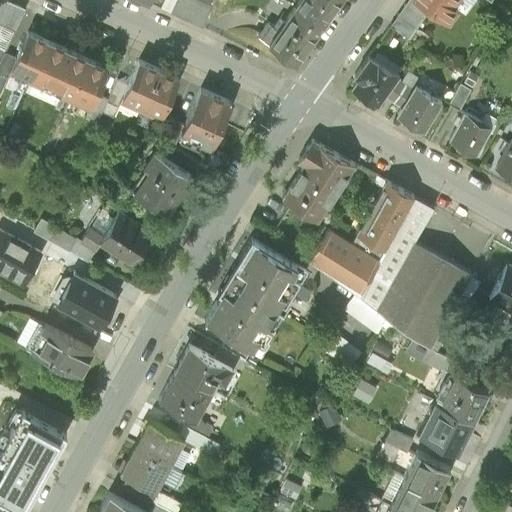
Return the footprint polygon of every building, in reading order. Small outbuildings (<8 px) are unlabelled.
[(8,0),(0,0),(0,1),(0,24),(13,31),(24,7),(8,0)] [(162,0),(159,7),(170,12),(175,0),(162,0)] [(175,0),(170,12),(202,26),(214,0),(175,0)] [(321,24),(334,7),(324,0),(297,0),(294,5),(321,24)] [(424,14),(424,2),(419,0),(406,0),(389,25),(408,38),(424,14)] [(462,12),(471,0),(419,0),(424,2),(443,17),(452,4),(462,12)] [(294,5),(277,28),(267,43),(295,62),(321,24),(294,5)] [(257,36),(267,43),(277,28),(267,22),(257,36)] [(0,58),(4,50),(13,31),(0,24),(0,58)] [(8,72),(28,81),(48,37),(35,31),(34,33),(27,30),(15,55),(7,72),(8,72)] [(28,81),(69,100),(89,56),(48,37),(28,81)] [(15,55),(4,50),(0,58),(0,89),(8,72),(7,72),(15,55)] [(352,85),(378,102),(383,93),(396,75),(402,65),(377,51),(373,57),(365,59),(354,74),(358,76),(352,85)] [(103,62),(89,56),(69,100),(88,109),(89,109),(97,93),(108,67),(102,64),(103,62)] [(119,101),(139,110),(158,68),(138,59),(127,83),(119,101)] [(178,78),(158,68),(139,110),(154,117),(156,112),(161,114),(178,78)] [(401,78),(396,75),(383,93),(403,106),(414,87),(416,84),(419,78),(405,70),(401,78)] [(462,82),(471,87),(478,75),(469,70),(462,82)] [(116,78),(107,97),(101,111),(112,116),(119,101),(127,83),(116,78)] [(470,88),(460,82),(448,103),(459,109),(470,88)] [(424,129),(441,98),(416,84),(414,87),(403,106),(398,115),(424,129)] [(183,124),(178,135),(197,144),(198,142),(210,147),(231,102),(200,87),(183,124)] [(107,97),(97,93),(89,109),(88,109),(86,114),(97,119),(101,111),(107,97)] [(464,110),(448,138),(475,153),(495,116),(486,110),(481,120),(464,110)] [(174,144),(178,135),(183,124),(172,119),(163,139),(174,144)] [(23,125),(13,120),(7,132),(17,137),(23,125)] [(511,135),(496,165),(511,173),(511,135)] [(305,163),(283,197),(316,218),(353,163),(312,138),(298,159),(305,163)] [(145,166),(131,188),(165,211),(190,174),(155,150),(144,166),(145,166)] [(350,243),(377,261),(414,194),(386,179),(350,243)] [(433,205),(414,194),(377,261),(358,294),(388,314),(412,332),(429,344),(471,270),(415,238),(433,205)] [(99,240),(132,261),(133,260),(135,261),(143,249),(141,248),(152,231),(118,210),(102,234),(89,225),(81,237),(95,247),(99,240)] [(33,229),(48,235),(53,223),(38,217),(33,229)] [(56,226),(50,238),(87,259),(95,247),(81,237),(77,235),(76,237),(56,226)] [(0,268),(23,282),(41,251),(0,228),(0,268)] [(354,291),(358,294),(377,261),(350,243),(328,228),(307,257),(354,291)] [(266,324),(286,291),(289,293),(299,277),(292,273),(297,264),(257,240),(257,239),(251,235),(217,291),(220,293),(204,319),(227,333),(251,348),(256,340),(261,343),(271,327),(266,324)] [(511,263),(504,260),(488,295),(511,305),(511,263)] [(115,293),(73,270),(56,301),(102,325),(111,309),(108,307),(115,293)] [(375,330),(388,314),(358,294),(354,291),(342,306),(375,330)] [(14,339),(77,372),(91,347),(28,313),(14,339)] [(317,342),(349,366),(361,349),(329,325),(317,342)] [(454,371),(459,360),(435,349),(429,344),(412,332),(405,347),(454,371)] [(244,359),(251,348),(227,333),(214,354),(233,364),(238,354),(244,359)] [(392,344),(377,337),(371,348),(387,355),(392,344)] [(190,341),(176,368),(210,387),(216,374),(225,379),(233,364),(214,354),(190,341)] [(204,397),(210,387),(176,368),(160,398),(189,414),(196,417),(197,416),(206,399),(204,397)] [(446,389),(440,385),(434,397),(473,416),(487,387),(454,371),(446,389)] [(376,386),(360,377),(351,393),(367,401),(376,386)] [(457,447),(473,416),(434,397),(419,428),(457,447)] [(333,403),(317,412),(325,427),(341,419),(333,403)] [(0,491),(25,505),(66,431),(22,407),(0,445),(0,491)] [(189,414),(178,433),(184,435),(183,437),(200,446),(213,423),(197,416),(196,417),(189,414)] [(148,417),(134,443),(169,462),(183,437),(184,435),(178,433),(148,417)] [(412,437),(389,426),(376,454),(391,461),(398,446),(406,449),(412,437)] [(155,488),(169,462),(134,443),(120,470),(127,474),(155,489),(155,488)] [(403,472),(411,451),(398,447),(391,468),(403,472)] [(417,447),(403,474),(436,490),(449,463),(417,447)] [(154,502),(160,491),(155,488),(155,489),(127,474),(121,484),(154,502)] [(411,511),(424,511),(436,490),(403,474),(390,501),(411,511)] [(301,486),(286,478),(279,492),(293,500),(301,486)] [(0,491),(0,511),(20,511),(25,505),(0,491)] [(147,511),(109,491),(96,511),(147,511)] [(154,502),(148,511),(175,511),(181,502),(160,491),(154,502)] [(511,511),(511,503),(511,502),(507,500),(502,511),(501,511),(511,511)] [(411,511),(390,501),(384,511),(411,511)]
